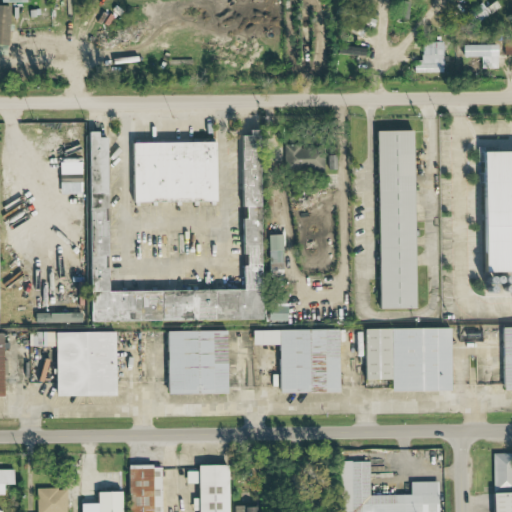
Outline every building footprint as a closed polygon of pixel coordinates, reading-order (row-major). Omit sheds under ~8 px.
[(478,24),(493,9),(488,5),(485,8),(481,5),(470,16),(478,24)] [(511,54),(511,37),(502,38),(502,55),(511,54)] [(441,42),(420,42),(421,64),(413,65),(413,73),(442,72),(441,42)] [(495,44),(461,45),(461,57),(479,57),(479,69),(496,69),(495,44)] [(364,47),(336,46),(336,54),(363,56),(364,47)] [(84,131),(94,131),(94,137),(103,137),(104,208),(100,208),(101,220),(104,220),(104,256),(101,256),(101,267),(104,267),(105,291),(240,289),(238,218),(242,218),(241,207),(239,207),(237,135),(245,135),(245,129),(255,129),(258,318),(87,321),(84,131)] [(411,308),(377,309),(373,131),(408,130),(411,308)] [(130,202),(130,142),(212,142),(212,202),(130,202)] [(298,147),(298,145),(283,144),(283,173),(322,174),(323,147),(298,147)] [(511,149),(479,150),(480,272),(511,271),(511,149)] [(80,162),(58,162),(57,194),(79,194),(80,162)] [(278,235),(265,235),(266,272),(279,272),(278,235)] [(284,305),(265,304),(265,320),(283,321),(284,305)] [(79,312),(33,313),(33,326),(79,325),(79,312)] [(511,326),(500,327),(500,389),(511,389),(511,326)] [(388,392),(388,379),(361,380),(360,329),(446,327),(447,391),(388,392)] [(276,392),(275,344),(249,344),(249,330),(335,329),(335,392),(276,392)] [(164,394),(164,331),(223,330),(223,393),(164,394)] [(52,396),(51,346),(26,346),(26,331),(112,331),(112,395),(52,396)] [(511,511),(511,452),(490,454),(491,511),(511,511)] [(436,511),(437,482),(408,482),(408,495),(367,495),(367,461),(338,461),(337,511),(436,511)] [(126,466),(126,511),(159,511),(159,465),(126,466)] [(226,511),(225,465),(195,465),(195,471),(184,471),(185,484),(195,484),(195,498),(191,498),(191,511),(195,510),(195,511),(226,511)] [(11,469),(0,469),(0,494),(2,495),(2,485),(11,485),(11,469)] [(34,511),(64,511),(65,488),(34,489),(34,511)] [(78,504),(77,511),(118,511),(118,491),(94,492),(94,504),(78,504)]
